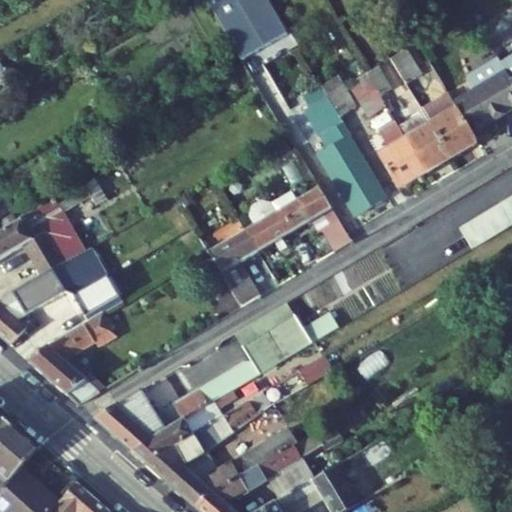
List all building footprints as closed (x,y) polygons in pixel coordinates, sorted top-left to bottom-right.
[(253,54),(254,55),(288,35),(267,0),(221,0),(228,13),(229,12),(239,29),(253,54)] [(229,38),(242,60),(253,54),(239,29),(228,36),(229,38)] [(408,85),(422,76),(407,50),(393,58),(408,85)] [(433,58),(429,60),(447,90),(451,88),(433,58)] [(455,104),(472,134),(511,109),(511,82),(504,69),(499,60),(467,79),(475,92),(455,104)] [(380,97),(392,90),(379,67),(367,74),(380,97)] [(380,97),(367,74),(349,84),(369,118),(387,107),(385,105),(380,97)] [(339,78),(323,87),(341,118),(357,107),(339,78)] [(319,155),(357,218),(388,199),(340,119),(341,118),(323,87),(304,97),(310,108),(306,111),(328,149),(319,155)] [(422,110),(424,112),(451,158),(477,142),(472,134),(455,104),(449,93),(422,110)] [(387,107),(390,114),(395,111),(389,102),(385,105),(387,107)] [(399,128),(425,173),(451,158),(424,112),(399,128)] [(397,189),(425,173),(399,128),(396,123),(379,132),(390,150),(378,156),(397,189)] [(286,140),(275,146),(282,159),(293,153),(286,140)] [(107,200),(94,179),(84,185),(91,197),(97,206),(107,200)] [(0,259),(23,245),(43,277),(85,252),(63,212),(91,197),(84,185),(16,225),(0,233),(0,259)] [(335,253),(352,242),(347,235),(333,210),(320,188),(296,202),(282,210),(295,232),(313,222),(320,234),(323,232),(335,253)] [(295,232),(282,210),(296,202),(291,193),(271,204),(262,201),(257,204),(252,207),(250,217),(255,226),(245,231),(258,253),(275,244),(283,239),(295,232)] [(194,203),(189,195),(180,200),(185,208),(194,203)] [(511,197),(500,205),(511,225),(511,197)] [(511,225),(500,205),(487,213),(499,233),(511,225)] [(499,233),(487,213),(474,221),(486,241),(499,233)] [(12,217),(0,223),(0,233),(16,225),(12,217)] [(474,221),(460,229),(472,250),(486,241),(474,221)] [(241,264),(258,253),(245,231),(208,254),(221,275),(242,309),(261,298),(241,264)] [(286,245),(283,239),(275,244),(279,251),(281,252),(283,251),(282,248),(286,245)] [(13,294),(26,315),(65,293),(75,298),(86,317),(119,298),(92,249),(85,252),(43,277),(13,294)] [(371,253),(341,274),(351,287),(381,267),(371,253)] [(17,321),(26,315),(13,294),(0,301),(0,337),(11,347),(27,330),(17,321)] [(121,297),(119,298),(86,317),(89,323),(95,319),(104,314),(124,303),(121,297)] [(140,391),(95,420),(132,453),(154,439),(185,420),(232,392),(340,329),(331,313),(303,330),(295,317),(294,317),(286,305),(235,335),(252,364),(243,364),(155,415),(140,391)] [(117,338),(104,314),(95,319),(102,333),(99,334),(102,340),(96,344),(98,348),(117,338)] [(102,333),(95,319),(89,323),(47,348),(29,362),(79,407),(101,394),(85,379),(66,362),(96,344),(102,340),(99,334),(102,333)] [(332,372),(323,358),(299,372),(308,386),(332,372)] [(101,394),(107,391),(90,374),(85,379),(101,394)] [(146,464),(224,417),(220,410),(237,400),(232,392),(185,420),(154,439),(132,453),(146,464)] [(224,417),(146,464),(162,479),(184,468),(187,465),(206,455),(208,453),(271,407),(263,394),(224,417)] [(0,433),(9,424),(0,416),(0,433)] [(294,445),(303,460),(340,438),(332,423),(297,443),(294,445)] [(0,494),(22,469),(39,450),(14,428),(9,424),(0,433),(0,494)] [(294,445),(297,443),(290,429),(253,451),(219,472),(201,483),(184,468),(162,479),(193,506),(214,493),(294,445)] [(392,453),(384,438),(337,466),(345,481),(392,453)] [(199,511),(234,511),(227,506),(269,481),(303,460),(294,445),(214,493),(193,506),(199,511)] [(201,483),(219,472),(208,453),(206,455),(187,465),(184,468),(201,483)] [(280,501),(314,480),(303,460),(269,481),(280,501)] [(345,481),(337,466),(314,480),(280,501),(261,511),(345,511),(359,504),(345,481)] [(0,511),(52,511),(61,503),(22,469),(0,494),(0,511)] [(110,511),(78,484),(61,503),(52,511),(110,511)]
